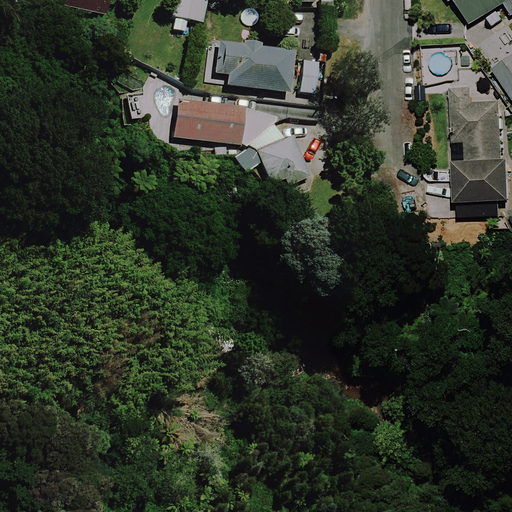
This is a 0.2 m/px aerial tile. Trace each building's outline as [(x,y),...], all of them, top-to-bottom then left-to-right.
[(40,0),(14,0),(12,12),(36,18),(40,0)] [(109,0),(63,0),(61,10),(106,19),(109,0)] [(204,0),(175,0),(170,20),(197,27),(204,0)] [(511,0),(449,0),(451,1),(453,0),(455,0),(473,27),(505,6),(511,16),(511,0)] [(293,56),(217,45),(212,77),(227,79),(225,89),(287,98),(293,56)] [(511,60),(495,72),(511,98),(511,60)] [(316,68),(302,66),(298,95),(312,97),(316,68)] [(474,105),(473,91),(452,92),(454,145),(454,165),(456,206),(509,204),(508,165),(502,166),(501,104),(474,105)] [(146,122),(142,96),(123,99),(127,124),(146,122)] [(273,114),(236,110),(175,103),(170,141),(252,151),(268,186),(278,182),(283,194),(307,183),(289,141),(277,146),(271,132),(272,129),(273,114)]
